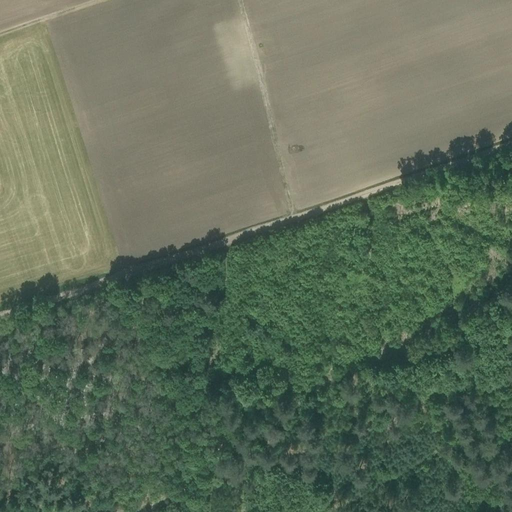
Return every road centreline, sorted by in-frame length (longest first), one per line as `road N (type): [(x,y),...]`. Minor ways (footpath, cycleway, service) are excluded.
road 1 (track): [(511,142),(0,318)]
road 2 (track): [(511,404),(311,511)]
